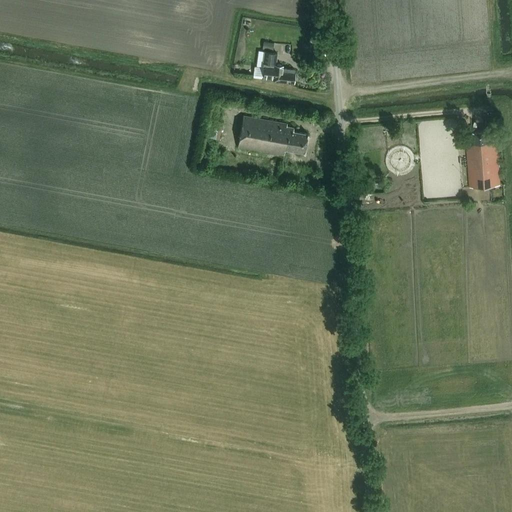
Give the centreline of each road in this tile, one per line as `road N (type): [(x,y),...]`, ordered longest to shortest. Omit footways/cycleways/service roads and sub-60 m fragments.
road 1 (unclassified): [(371,511),(329,0)]
road 2 (track): [(336,93),(494,74)]
road 3 (track): [(339,124),(493,108)]
road 4 (track): [(363,419),(511,406)]
